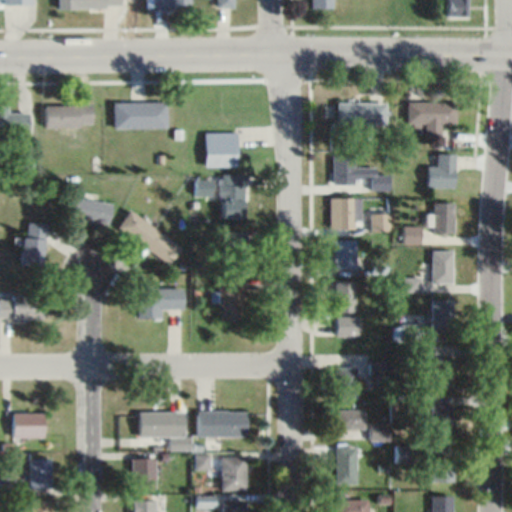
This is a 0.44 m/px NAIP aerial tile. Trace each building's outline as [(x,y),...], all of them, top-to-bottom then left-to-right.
[(466,15),(465,0),(442,0),(442,15),(466,15)] [(163,102),(109,102),(109,128),(163,128),(163,102)] [(384,102),(334,102),(334,126),(353,126),(353,137),(366,137),(366,127),(383,127),(384,102)] [(421,137),(436,137),(437,125),(453,125),(453,103),(404,102),(403,125),(421,125),(421,137)] [(88,104),(40,104),(40,127),(88,127),(88,104)] [(5,112),(5,105),(0,105),(0,133),(25,134),(25,112),(5,112)] [(194,157),(199,157),(199,166),(234,166),(234,131),(199,131),(199,141),(194,141),(194,157)] [(330,184),(353,184),(353,178),(368,178),(368,190),(386,190),(386,174),(373,174),(373,167),(352,167),(352,154),(330,154),(330,184)] [(452,188),(452,155),(433,155),(433,166),(423,166),(423,188),(452,188)] [(240,218),(240,174),(216,174),(216,218),(240,218)] [(209,196),(209,178),(191,178),(191,196),(209,196)] [(106,203),(68,196),(65,217),(102,223),(106,203)] [(357,197),(326,197),(326,228),(358,228),(357,197)] [(452,234),(452,202),(428,202),(428,234),(452,234)] [(123,211),(112,230),(167,264),(179,245),(123,211)] [(386,214),(370,214),(370,227),(386,227),(386,214)] [(17,264),(39,266),(42,224),(20,222),(17,264)] [(419,244),(419,226),(400,226),(400,244),(419,244)] [(216,232),(216,256),(241,256),(241,232),(216,232)] [(331,269),(352,269),(352,239),(331,239),(331,269)] [(449,250),(427,250),(427,283),(449,283),(449,250)] [(214,320),(240,320),(240,276),(214,276),(214,320)] [(400,292),(417,292),(417,277),(400,277),(400,292)] [(353,311),(353,281),(331,281),(331,311),(353,311)] [(134,318),(158,318),(158,308),(180,308),(180,288),(134,288),(134,318)] [(0,319),(41,319),(41,297),(0,296),(0,319)] [(449,300),(429,300),(429,330),(449,330),(449,300)] [(332,337),(358,337),(358,316),(332,316),(332,337)] [(449,360),(428,360),(428,387),(449,387),(449,360)] [(365,361),(365,377),(386,377),(386,361),(365,361)] [(334,368),(334,398),(354,398),(354,368),(334,368)] [(430,435),(450,435),(450,406),(430,406),(430,435)] [(334,429),(362,429),(362,410),(334,410),(334,429)] [(194,437),(243,437),(243,411),(194,411),(194,437)] [(166,437),(166,451),(188,451),(188,435),(180,435),(180,412),(136,412),(136,437),(166,437)] [(40,413),(10,413),(10,437),(40,437),(40,413)] [(367,423),(367,439),(384,439),(384,423),(367,423)] [(353,445),(332,445),(332,484),(353,484),(353,445)] [(408,445),(393,445),(393,462),(408,462),(408,445)] [(206,454),(192,454),(192,470),(206,470),(206,454)] [(243,491),(243,457),(217,457),(217,491),(243,491)] [(48,458),(27,458),(27,488),(48,488),(48,458)] [(128,458),(128,489),(153,489),(153,458),(128,458)] [(430,481),(449,481),(449,461),(430,461),(430,481)] [(450,511),(450,495),(428,495),(428,511),(450,511)] [(211,507),(211,496),(193,496),(193,507),(211,507)] [(242,511),(243,499),(219,499),(218,511),(242,511)] [(365,511),(365,499),(334,499),(333,511),(365,511)] [(48,511),(48,500),(27,500),(26,511),(48,511)] [(127,511),(153,511),(153,500),(128,500),(127,511)]
